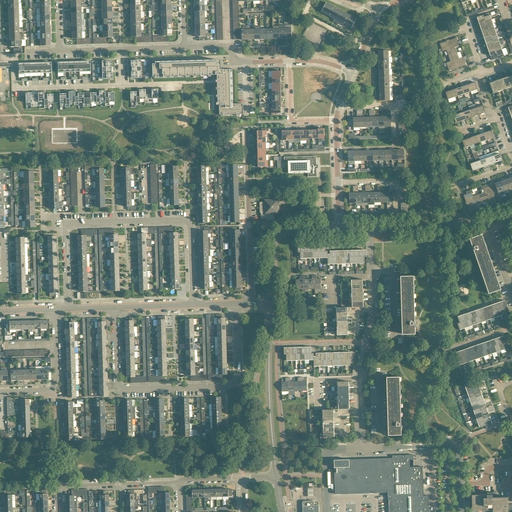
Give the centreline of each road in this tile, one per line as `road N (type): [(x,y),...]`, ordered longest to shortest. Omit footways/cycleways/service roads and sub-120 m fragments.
road 1 (residential): [(113,307),(116,381),(147,388),(236,383),(236,304)]
road 2 (residential): [(192,305),(187,221),(66,224)]
road 3 (residential): [(276,476),(271,302)]
road 4 (residential): [(251,303),(246,132)]
road 5 (residential): [(122,85),(15,89),(13,57),(0,57)]
road 6 (residential): [(370,228),(504,218)]
road 7 (residential): [(360,448),(450,445),(458,450),(459,484)]
road 8 (residential): [(54,309),(55,385),(2,392)]
road 9 (residential): [(271,302),(278,235),(339,229)]
road 10 (residential): [(57,487),(178,482)]
